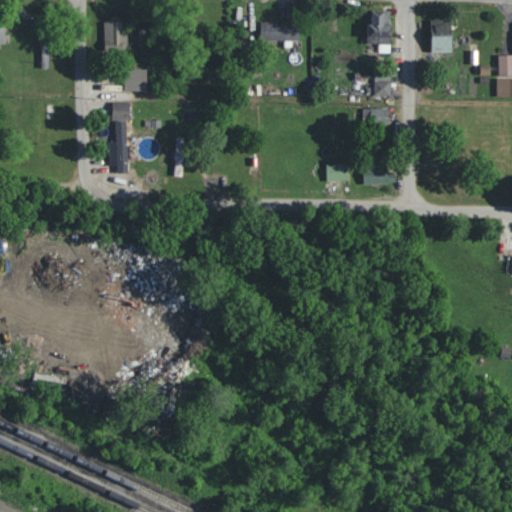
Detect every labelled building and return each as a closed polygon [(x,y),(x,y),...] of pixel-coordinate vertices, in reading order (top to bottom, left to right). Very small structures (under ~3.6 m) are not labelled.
[(391,52),(393,22),(391,22),(392,10),(370,9),(368,42),(379,43),(379,52),(391,52)] [(128,33),(122,33),(122,18),(104,19),(105,48),(128,48),(128,33)] [(452,52),(454,20),(434,19),(432,51),(452,52)] [(4,20),(0,20),(0,42),(8,42),(4,20)] [(260,39),(300,40),(301,22),(260,21),(260,39)] [(496,96),(511,95),(511,54),(499,54),(499,77),(497,77),(496,96)] [(148,90),(148,68),(126,68),(125,89),(148,90)] [(391,95),(391,72),(374,72),(374,95),(391,95)] [(131,119),(131,102),(113,102),(113,119),(131,119)] [(373,120),(387,121),(388,108),(373,108),(373,120)] [(175,175),(184,176),(185,136),(177,136),(175,175)] [(396,171),(388,171),(388,160),(363,161),(364,183),(396,182),(396,171)] [(327,180),(349,179),(348,162),(327,163),(327,180)]
